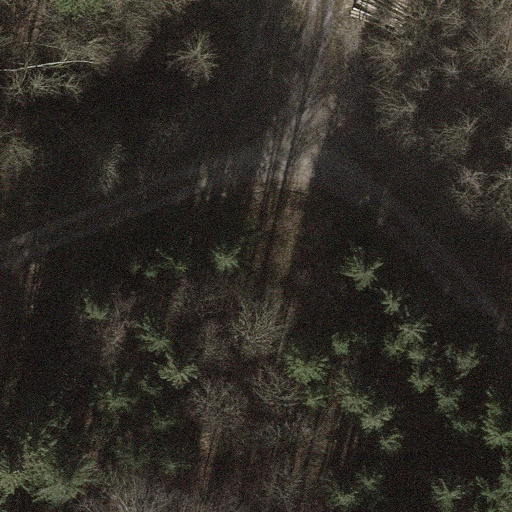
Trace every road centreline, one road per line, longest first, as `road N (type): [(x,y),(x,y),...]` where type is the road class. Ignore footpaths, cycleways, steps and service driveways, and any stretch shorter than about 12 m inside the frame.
road 1 (track): [(0,257),(304,139),(416,222),(511,331)]
road 2 (track): [(304,139),(333,0)]
